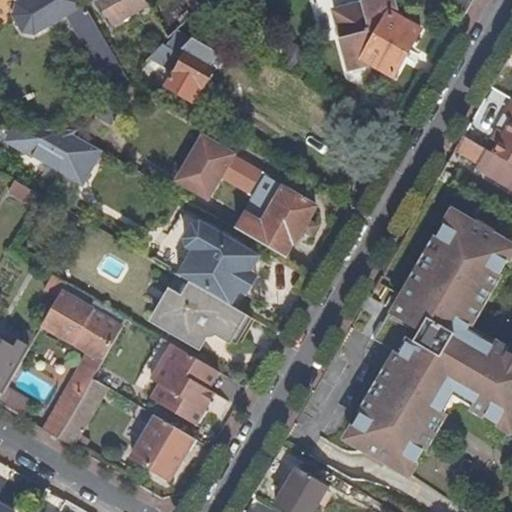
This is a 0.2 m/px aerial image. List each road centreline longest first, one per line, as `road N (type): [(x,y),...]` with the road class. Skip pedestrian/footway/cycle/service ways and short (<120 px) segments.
road 1 (residential): [(508,0),(209,511)]
road 2 (residential): [(0,430),(140,511)]
